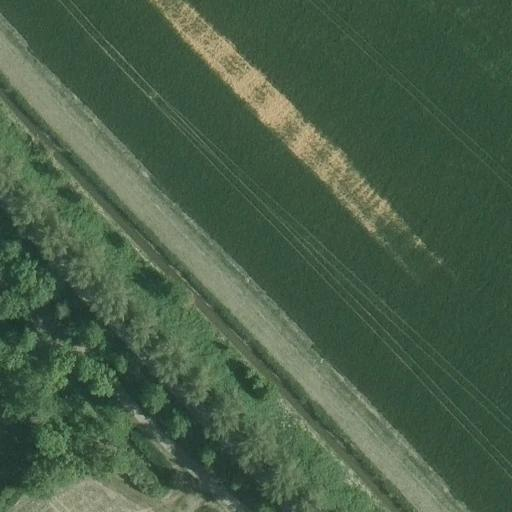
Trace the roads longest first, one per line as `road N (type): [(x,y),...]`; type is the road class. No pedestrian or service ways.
road 1 (unclassified): [(290,511),(0,197)]
road 2 (residential): [(0,261),(58,333),(238,511)]
